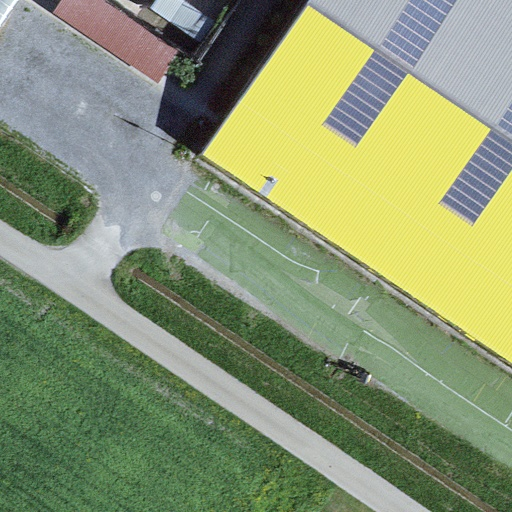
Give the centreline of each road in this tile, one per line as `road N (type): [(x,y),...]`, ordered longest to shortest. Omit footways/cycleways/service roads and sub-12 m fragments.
road 1 (track): [(64,281),(134,175),(511,426)]
road 2 (track): [(408,511),(0,238)]
road 3 (track): [(134,175),(256,0)]
